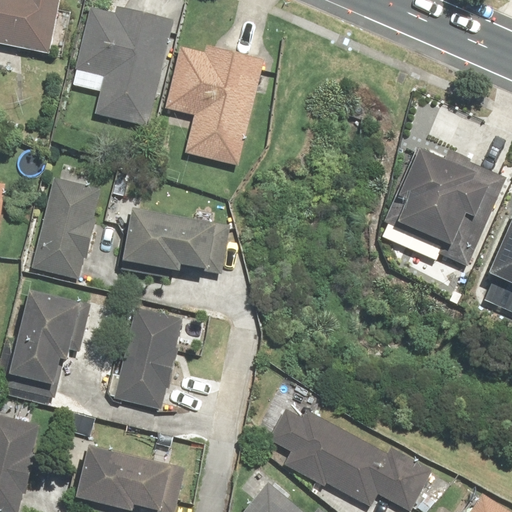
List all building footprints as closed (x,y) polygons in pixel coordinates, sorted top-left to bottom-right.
[(0,0),(0,43),(56,56),(67,0),(0,0)] [(158,127),(177,19),(120,9),(119,15),(93,10),(79,86),(98,90),(94,115),(158,127)] [(210,51),(184,46),(171,107),(198,113),(190,155),(246,166),(268,56),(211,45),(210,51)] [(511,177),(476,161),(478,157),(427,134),(382,237),(443,263),(446,256),(474,268),(511,181),(511,177)] [(61,176),(35,265),(84,279),(111,191),(61,176)] [(0,238),(5,239),(9,183),(0,182),(0,238)] [(226,223),(135,209),(126,273),(146,276),(148,262),(194,270),(195,263),(220,267),(226,223)] [(511,253),(501,272),(511,277),(511,253)] [(94,304),(37,291),(11,390),(63,402),(72,362),(81,364),(94,304)] [(137,316),(118,399),(171,409),(188,320),(150,312),(149,318),(137,316)] [(415,511),(417,511),(437,471),(439,466),(396,446),(394,450),(312,411),(308,419),(290,411),(277,440),(302,451),(293,470),(381,511),(386,499),(415,511)] [(0,511),(5,511),(23,511),(26,495),(34,496),(46,422),(0,414),(0,511)] [(171,510),(180,465),(180,462),(97,447),(87,496),(145,507),(146,505),(171,510)] [(256,505),(249,511),(334,511),(325,505),(319,511),(311,511),(259,470),(241,492),(256,505)] [(511,511),(483,495),(472,511),(511,511)]
